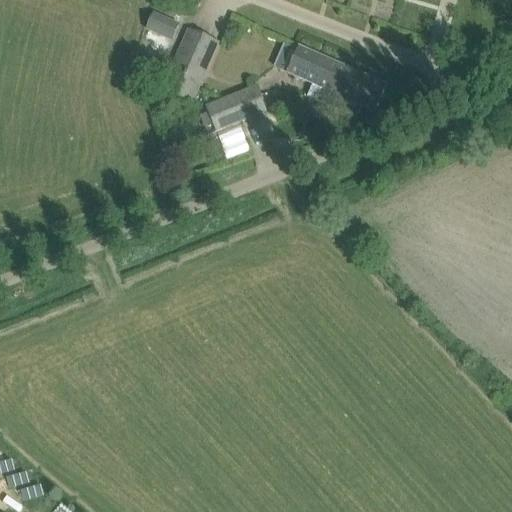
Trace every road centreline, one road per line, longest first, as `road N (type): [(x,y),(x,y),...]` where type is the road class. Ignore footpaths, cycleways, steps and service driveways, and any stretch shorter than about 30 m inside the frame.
road 1 (unclassified): [(0,280),(426,111),(466,82)]
road 2 (unclassified): [(466,82),(262,0)]
